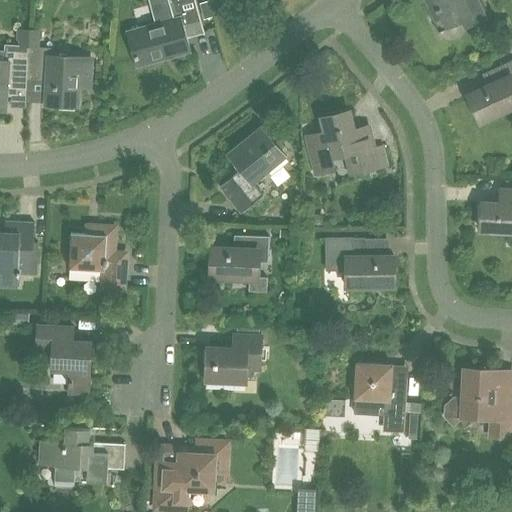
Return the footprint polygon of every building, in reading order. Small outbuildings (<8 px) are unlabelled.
[(206,33),(202,21),(196,0),(149,0),(156,25),(129,33),(139,65),(189,51),(185,38),(206,33)] [(424,0),(430,12),(438,8),(446,27),(461,20),(465,29),(488,18),(479,0),(424,0)] [(4,42),(4,49),(0,48),(0,109),(3,110),(4,96),(12,96),(12,106),(27,107),(28,88),(27,88),(30,29),(18,28),(17,39),(19,40),(19,43),(4,42)] [(40,48),(40,46),(41,39),(43,39),(44,29),(30,29),(27,88),(28,88),(28,80),(41,81),(42,70),(50,70),(48,104),(76,105),(77,87),(91,87),(93,54),(53,51),(53,48),(40,48)] [(511,58),(483,72),(489,85),(469,95),(481,120),(511,105),(511,58)] [(325,131),(304,136),(309,160),(331,155),(344,151),(349,172),(377,165),(387,163),(382,145),(373,147),(369,132),(355,135),(353,127),(349,109),(321,116),(324,129),(325,131)] [(251,181),(284,155),(261,127),(228,154),(240,170),(221,185),(242,210),(262,194),(251,181)] [(511,187),(507,187),(507,201),(483,200),(482,228),(511,229),(511,187)] [(20,277),(20,275),(32,275),(34,223),(4,222),(3,233),(0,232),(0,275),(1,286),(18,287),(18,277),(20,277)] [(124,289),(126,254),(114,254),(115,227),(96,226),(96,234),(71,233),(69,269),(105,270),(104,288),(124,289)] [(210,275),(250,277),(249,290),(268,291),(268,277),(258,276),(258,261),(268,262),(269,235),(235,234),(234,248),(212,247),(210,275)] [(326,269),(346,269),(346,285),(394,284),(394,256),(365,256),(365,236),(326,237),(326,269)] [(89,395),(92,342),(74,341),(75,327),(38,325),(37,350),(53,351),(52,369),(70,370),(69,393),(89,395)] [(207,346),(207,381),(233,381),(233,375),(247,376),(248,369),(261,369),(262,334),(260,334),(248,334),(236,333),(233,333),(233,347),(207,346)] [(354,407),(354,413),(388,414),(387,431),(405,432),(407,410),(422,411),(422,402),(407,401),(408,380),(407,380),(391,380),(392,364),(357,362),(355,398),(354,407)] [(490,436),(509,437),(511,370),(465,368),(464,397),(455,397),(445,406),(445,415),(453,426),(463,416),(491,418),(490,436)] [(419,413),(411,412),(409,438),(418,439),(419,413)] [(47,440),(41,439),(40,464),(56,465),(55,485),(75,485),(75,466),(88,466),(87,481),(108,482),(109,467),(125,468),(126,443),(90,442),(90,427),(48,426),(47,440)] [(228,473),(229,442),(198,440),(198,447),(160,445),(157,506),(174,507),(174,499),(187,500),(187,488),(213,489),(214,472),(228,473)]
